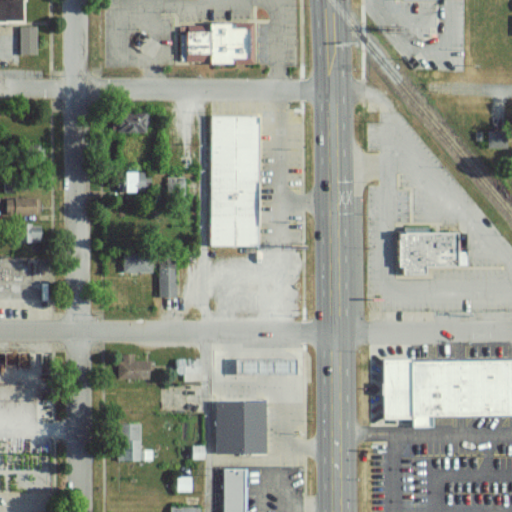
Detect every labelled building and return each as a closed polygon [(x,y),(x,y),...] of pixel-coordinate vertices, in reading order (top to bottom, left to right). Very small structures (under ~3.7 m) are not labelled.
[(0,0),(0,20),(18,20),(17,0),(0,0)] [(210,24),(232,23),(233,28),(246,27),(247,62),(188,64),(187,33),(210,33),(210,24)] [(17,54),(33,54),(33,26),(16,26),(17,54)] [(146,113),(109,112),(108,131),(145,132),(146,113)] [(253,116),(206,116),(206,245),(253,245),(253,116)] [(504,148),(504,137),(485,137),(485,147),(504,148)] [(18,145),(18,162),(39,162),(40,145),(18,145)] [(141,191),(140,171),(118,172),(118,192),(141,191)] [(166,194),(182,194),(182,177),(166,177),(166,194)] [(2,198),(2,214),(37,214),(37,197),(2,198)] [(39,224),(10,224),(10,242),(39,242),(39,224)] [(463,251),(454,251),(454,232),(394,232),(393,277),(420,277),(420,267),(463,267),(463,251)] [(119,252),(119,272),(149,272),(149,252),(119,252)] [(156,296),(173,296),(173,253),(156,253),(156,296)] [(115,379),(147,378),(147,360),(130,360),(130,354),(115,354),(115,379)] [(197,380),(197,358),(173,358),(172,373),(181,373),(181,380),(197,380)] [(289,358),(229,359),(229,375),(290,374),(289,358)] [(382,358),(413,358),(413,362),(511,360),(511,415),(433,417),(433,427),(415,427),(414,418),(383,418),(382,358)] [(215,400),(215,454),(267,453),(266,399),(215,400)] [(138,450),(138,423),(113,423),(113,461),(149,461),(149,450),(138,450)] [(203,445),(188,445),(188,458),(204,458),(203,445)] [(218,468),(218,511),(242,511),(242,468),(218,468)] [(191,476),(173,476),(174,491),(191,490),(191,476)]
